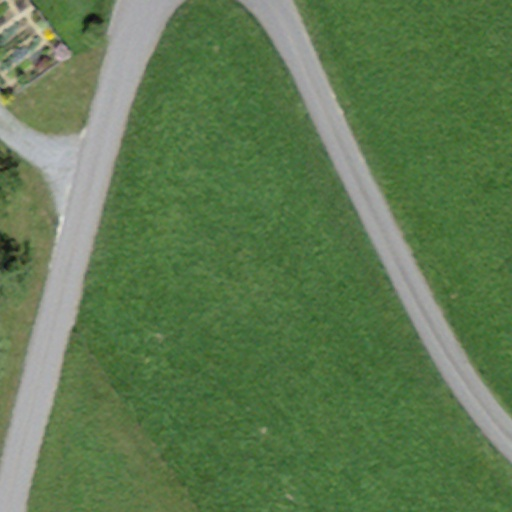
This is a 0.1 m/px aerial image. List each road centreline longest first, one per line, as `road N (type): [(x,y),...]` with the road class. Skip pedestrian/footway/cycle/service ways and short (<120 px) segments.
road 1 (residential): [(7,511),(117,82),(146,0)]
road 2 (residential): [(269,0),(440,341),(511,442)]
